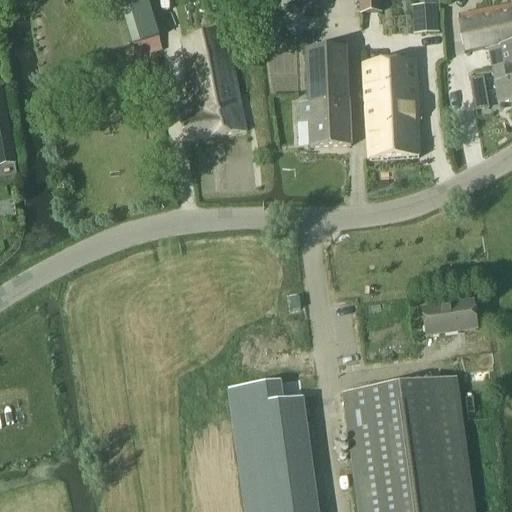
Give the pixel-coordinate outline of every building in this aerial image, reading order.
[(380,0),(359,0),(360,14),(381,13),(380,0)] [(503,67),(511,65),(511,0),(509,0),(511,8),(511,10),(511,45),(500,47),(503,67)] [(438,34),(437,6),(418,7),(420,35),(438,34)] [(511,10),(511,8),(456,17),(457,28),(462,53),(487,49),(493,82),(506,79),(507,84),(511,83),(511,65),(503,67),(500,47),(511,45),(511,10)] [(184,145),(245,132),(224,32),(181,41),(195,109),(177,113),(184,145)] [(347,104),(346,104),(344,50),(301,52),(303,106),(297,106),(298,125),(307,124),(308,150),(349,148),(347,104)] [(413,65),(363,67),(367,163),(417,161),(413,65)] [(485,93),(483,78),(470,80),(473,96),(485,93)] [(506,79),(493,82),(497,105),(511,102),(511,83),(507,84),(506,79)] [(2,91),(0,91),(0,144),(12,143),(2,91)] [(485,102),(474,104),(476,119),(487,117),(485,102)] [(425,339),(475,332),(471,304),(422,311),(425,339)] [(455,381),(341,397),(357,511),(473,511),(461,423),(460,417),(458,401),(455,381)] [(278,384),(227,391),(243,511),(316,511),(301,401),(281,404),(278,384)]
